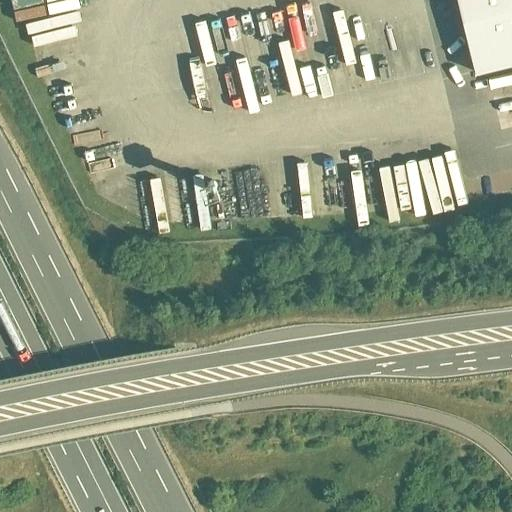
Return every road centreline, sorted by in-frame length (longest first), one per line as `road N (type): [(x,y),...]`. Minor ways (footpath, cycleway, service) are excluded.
road 1 (motorway): [(160,511),(0,189)]
road 2 (primary): [(191,378),(511,333)]
road 3 (motorway): [(0,291),(111,511)]
road 4 (primary): [(191,378),(0,415)]
